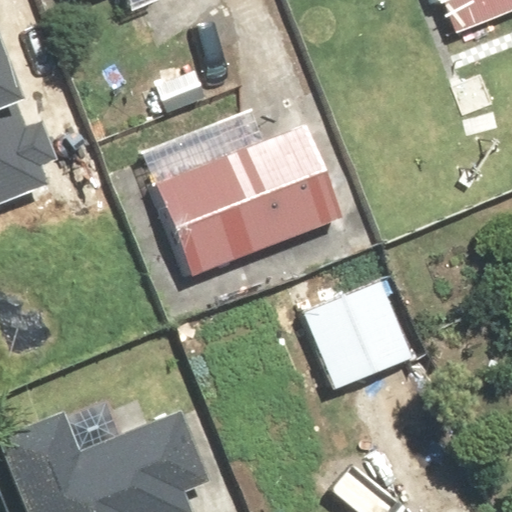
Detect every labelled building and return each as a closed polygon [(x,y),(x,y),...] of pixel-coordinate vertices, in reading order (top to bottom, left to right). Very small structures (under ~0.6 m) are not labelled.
[(120,0),(127,14),(162,0),(161,0),(120,0)] [(511,0),(435,0),(438,6),(443,4),(453,30),(511,8),(511,0)] [(0,198),(40,183),(9,103),(21,98),(0,44),(0,198)] [(214,121),(137,153),(190,279),(342,214),(304,123),(229,155),(214,121)] [(461,191),(438,133),(375,158),(398,216),(461,191)] [(414,355),(382,280),(303,315),(335,389),(414,355)] [(65,417),(2,442),(29,511),(192,511),(184,489),(204,481),(177,411),(78,451),(65,417)]
